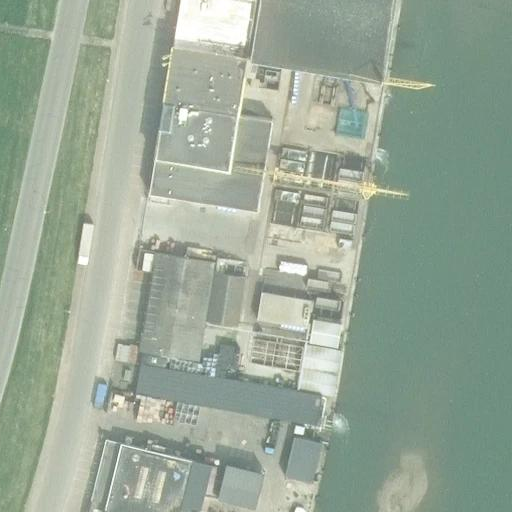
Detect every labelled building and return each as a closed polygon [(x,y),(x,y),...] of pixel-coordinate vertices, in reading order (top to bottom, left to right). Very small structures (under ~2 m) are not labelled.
[(180,0),(173,46),(164,101),(163,101),(148,194),(258,211),(272,120),(238,115),(247,60),(383,82),(396,0),(180,0)] [(281,94),(300,97),(304,70),(284,67),(281,94)] [(329,108),(328,125),(348,127),(349,109),(329,108)] [(304,150),(326,155),(330,138),(308,133),(304,150)] [(330,150),(350,154),(352,145),(331,142),(330,150)] [(311,228),(315,195),(292,192),(288,225),(311,228)] [(263,199),(260,219),(283,223),(286,202),(263,199)] [(322,199),(321,208),(342,210),(343,201),(322,199)] [(339,238),(338,247),(351,249),(352,241),(339,238)] [(199,361),(205,321),(239,327),(247,278),(213,272),(215,262),(155,252),(139,351),(144,352),(168,356),(199,361)] [(297,273),(297,263),(276,264),(276,273),(297,273)] [(312,300),(262,292),(258,319),(307,327),(312,300)] [(342,324),(314,320),(310,343),(338,348),(342,324)] [(256,338),(251,364),(300,372),(296,391),(334,398),(343,351),(304,344),(304,347),(256,338)] [(109,356),(124,358),(127,343),(111,340),(109,356)] [(144,352),(142,363),(166,367),(168,356),(144,352)] [(316,424),(322,396),(141,365),(136,394),(316,424)] [(320,442),(292,437),(284,476),(311,481),(320,442)] [(91,501),(88,511),(180,511),(181,511),(184,511),(205,511),(217,466),(106,439),(91,501)] [(255,503),(260,464),(221,458),(215,497),(255,503)]
